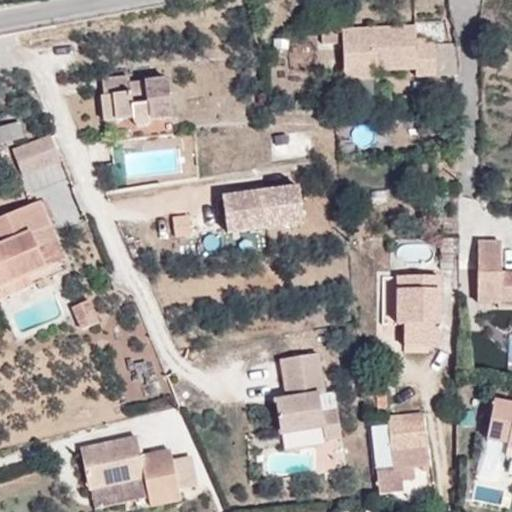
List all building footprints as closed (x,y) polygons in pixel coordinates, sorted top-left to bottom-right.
[(416,77),(436,76),(434,44),(434,43),(425,44),(425,38),(415,39),(415,26),(321,31),(322,44),(343,43),(344,81),(378,80),(378,72),(416,70),(416,77)] [(434,44),(436,76),(457,76),(456,43),(434,44)] [(171,118),(167,80),(129,84),(128,77),(103,79),(105,96),(101,97),(103,123),(133,120),(136,126),(144,129),(148,127),(150,121),(171,118)] [(20,122),(0,127),(0,143),(23,138),(20,122)] [(22,177),(60,161),(50,136),(12,151),(22,177)] [(227,233),(304,223),(299,188),(222,198),(227,233)] [(0,288),(29,276),(46,269),(32,235),(51,227),(40,201),(0,218),(0,288)] [(32,235),(46,269),(66,260),(51,227),(32,235)] [(511,275),(500,275),(501,243),(478,243),(478,304),(501,304),(501,301),(511,300),(511,275)] [(0,299),(33,286),(29,276),(0,288),(0,299)] [(405,347),(437,347),(437,278),(399,278),(399,326),(405,326),(405,347)] [(89,301),(73,308),(82,330),(98,324),(89,301)] [(325,395),(318,354),(280,360),(286,398),(276,400),(282,437),(323,430),(325,442),(341,439),(337,410),(321,413),(318,396),(325,395)] [(511,457),(511,404),(494,401),(486,440),(508,444),(506,456),(511,458),(511,457)] [(428,465),(423,415),(387,418),(393,469),(377,471),(379,495),(403,492),(401,467),(428,465)] [(137,438),(81,450),(90,490),(144,478),(149,498),(151,507),(181,500),(179,491),(172,461),(170,451),(141,457),(137,438)] [(191,457),(172,461),(179,491),(198,486),(191,457)] [(144,478),(90,490),(94,510),(149,498),(144,478)]
